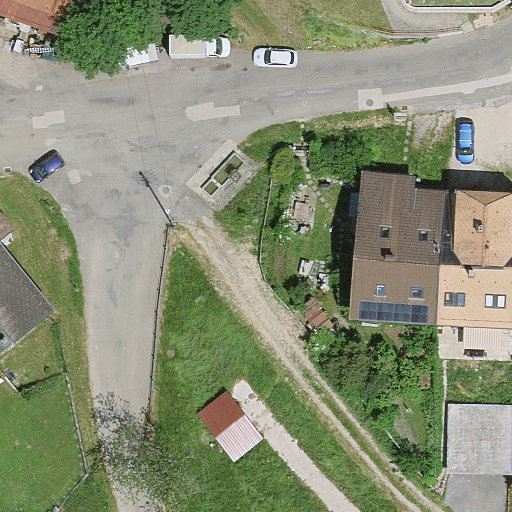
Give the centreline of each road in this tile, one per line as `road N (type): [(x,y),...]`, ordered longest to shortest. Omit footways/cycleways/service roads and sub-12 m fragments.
road 1 (track): [(433,511),(405,492),(119,110)]
road 2 (unclassified): [(141,511),(125,465),(114,372),(119,110)]
road 3 (residential): [(511,48),(434,69),(119,110)]
